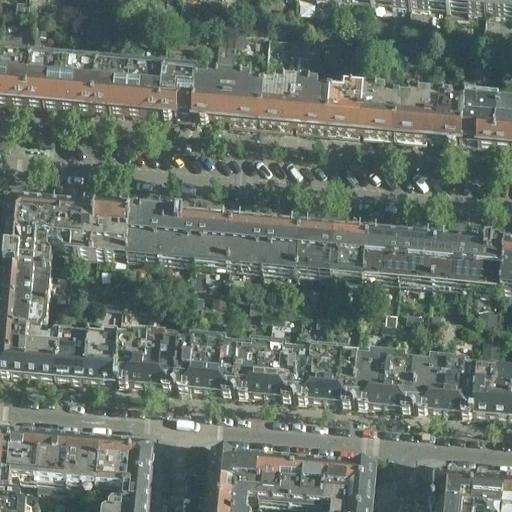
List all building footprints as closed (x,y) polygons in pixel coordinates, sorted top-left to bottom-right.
[(373,6),(373,0),(335,0),(335,7),(353,8),(353,5),(373,6)] [(411,13),(411,0),(373,0),(373,6),(393,8),(392,12),(411,13)] [(449,13),(450,0),(411,0),(411,13),(429,15),(429,11),(449,13)] [(486,20),(488,0),(450,0),(449,13),(468,15),(468,19),(486,20)] [(511,18),(511,0),(488,0),(486,20),(504,22),(505,18),(511,18)] [(28,22),(29,10),(17,9),(16,21),(28,22)] [(40,23),(41,11),(29,10),(28,22),(40,23)] [(104,29),(105,17),(93,16),(92,28),(104,29)] [(116,30),(117,18),(105,17),(104,29),(116,30)] [(180,36),(181,24),(169,23),(168,34),(180,36)] [(192,37),(193,25),(181,24),(180,36),(192,37)] [(255,42),(256,30),(245,29),(244,41),(255,42)] [(267,43),(268,31),(256,30),(255,42),(267,43)] [(331,49),(332,37),(320,36),(319,48),(331,49)] [(343,50),(344,38),(332,37),(331,49),(343,50)] [(407,56),(408,44),(396,43),(395,55),(407,56)] [(419,57),(420,45),(408,44),(407,56),(419,57)] [(483,63),(484,51),(472,50),(471,62),(483,63)] [(494,64),(496,52),(484,51),(483,63),(494,64)] [(0,109),(27,112),(31,70),(19,69),(19,64),(0,62),(0,109)] [(503,65),(494,64),(493,76),(502,77),(503,65)] [(510,77),(511,65),(503,65),(502,77),(510,77)] [(61,115),(65,68),(44,66),(44,71),(31,70),(27,112),(61,115)] [(94,118),(98,76),(86,75),(86,70),(65,68),(61,115),(94,118)] [(128,121),(132,74),(111,72),(111,77),(98,76),(94,118),(128,121)] [(161,124),(165,82),(152,81),(153,76),(132,74),(128,121),(161,124)] [(195,127),(198,91),(199,80),(178,78),(178,83),(165,82),(161,124),(162,124),(165,127),(170,128),(173,125),(195,127)] [(228,130),(231,88),(211,86),(210,92),(198,91),(195,127),(199,128),(201,131),(207,131),(209,129),(228,130)] [(261,133),(264,97),(252,96),(252,90),(231,88),(228,130),(261,133)] [(295,136),(298,94),(278,92),(277,98),(264,97),(261,133),(295,136)] [(428,148),(432,106),(433,96),(400,93),(398,109),(395,145),(428,148)] [(328,139),(331,103),(319,102),(319,96),(298,94),(295,136),(328,139)] [(362,142),(365,100),(345,98),(344,104),(331,103),(328,139),(362,142)] [(395,145),(398,109),(386,108),(386,102),(365,100),(362,142),(395,145)] [(462,151),(465,115),(453,114),(453,108),(432,106),(428,148),(447,150),(449,153),(454,154),(457,151),(462,151)] [(495,154),(498,116),(485,115),(486,109),(465,108),(465,115),(462,151),(495,154)] [(511,155),(511,111),(511,112),(511,117),(498,116),(495,154),(511,155)] [(60,255),(63,216),(16,212),(11,215),(8,243),(38,245),(38,247),(50,248),(49,253),(50,253),(59,254),(60,255)] [(127,264),(131,222),(63,216),(60,255),(62,258),(71,259),(75,264),(115,268),(115,263),(127,264)] [(161,267),(165,225),(144,223),(142,221),(137,220),(134,222),(131,222),(127,264),(161,267)] [(229,273),(233,231),(231,231),(229,229),(224,228),(221,230),(165,225),(161,267),(229,273)] [(298,280),(301,237),(299,237),(297,235),(292,234),(289,236),(246,232),(244,230),(239,229),(236,231),(233,231),(229,273),(298,280)] [(366,286),(370,244),(367,243),(365,241),(360,240),(357,242),(314,239),(312,236),(307,236),(304,238),(301,237),(298,280),(366,286)] [(434,292),(438,250),(435,249),(433,247),(428,247),(425,249),(382,245),(380,242),(375,242),(372,244),(370,244),(366,286),(434,292)] [(47,280),(50,253),(49,253),(50,248),(38,247),(38,245),(8,243),(7,262),(4,264),(4,271),(6,273),(5,276),(47,280)] [(502,298),(506,256),(503,256),(501,253),(496,253),(493,255),(450,251),(448,249),(443,248),(440,250),(438,250),(434,292),(502,298)] [(511,256),(506,256),(502,298),(502,302),(511,302),(511,256)] [(50,306),(52,288),(47,288),(47,280),(5,276),(3,302),(50,306)] [(81,306),(81,299),(71,298),(71,305),(78,306),(81,306)] [(91,307),(91,300),(81,299),(81,306),(91,307)] [(158,310),(158,300),(151,299),(150,309),(154,309),(158,310)] [(102,308),(102,301),(91,300),(91,307),(102,308)] [(112,309),(112,301),(102,301),(102,308),(112,309)] [(123,306),(124,303),(112,301),(112,309),(122,310),(122,306),(123,306)] [(48,327),(50,306),(3,302),(0,335),(42,340),(43,331),(48,327)] [(192,313),(192,303),(185,303),(184,312),(192,313)] [(199,313),(200,304),(192,303),(192,313),(199,313)] [(78,314),(78,306),(71,305),(70,313),(78,314)] [(154,309),(150,309),(144,308),(143,317),(153,318),(154,309)] [(163,310),(158,310),(154,309),(153,318),(162,319),(163,310)] [(260,319),(261,309),(253,309),(252,318),(260,319)] [(267,319),(268,310),(261,309),(260,319),(264,319),(267,319)] [(213,324),(213,315),(204,314),(203,323),(213,324)] [(222,325),(223,315),(213,315),(213,324),(222,325)] [(328,325),(329,316),(321,315),(320,324),(324,325),(328,325)] [(336,326),(336,316),(329,316),(328,325),(333,325),(336,326)] [(273,320),(267,319),(264,319),(263,328),(272,329),(273,320)] [(282,330),(283,321),(273,320),(272,329),(282,330)] [(396,331),(397,322),(389,321),(388,330),(393,331),(396,331)] [(404,332),(404,322),(397,322),(396,331),(402,332),(404,332)] [(333,325),(328,325),(324,325),(323,334),(332,334),(333,325)] [(342,326),(336,326),(333,325),(332,334),(341,335),(342,326)] [(464,337),(465,328),(457,327),(456,337),(462,337),(464,337)] [(472,338),(473,329),(465,328),(464,337),(472,338)] [(393,331),(388,330),(383,330),(383,339),(392,340),(393,331)] [(402,332),(396,331),(393,331),(392,340),(401,341),(402,332)] [(26,383),(29,349),(41,351),(41,345),(42,345),(42,340),(0,335),(0,381),(2,383),(8,384),(11,382),(26,383)] [(452,345),(452,336),(443,335),(442,344),(452,345)] [(462,337),(456,337),(452,336),(452,345),(461,346),(462,337)] [(510,346),(511,337),(499,336),(498,345),(510,346)] [(86,389),(90,342),(73,340),(68,345),(60,344),(56,386),(86,389)] [(115,392),(120,346),(120,345),(90,342),(86,389),(115,392)] [(146,394),(151,344),(133,342),(133,347),(120,346),(115,392),(118,392),(120,394),(127,395),(129,393),(146,394)] [(56,386),(60,344),(52,343),(50,345),(42,345),(41,345),(41,351),(29,349),(26,383),(56,386)] [(176,397),(180,351),(167,350),(168,346),(151,344),(146,394),(162,396),(164,398),(171,399),(173,397),(176,397)] [(206,400),(210,349),(193,348),(193,352),(180,351),(176,397),(178,397),(180,399),(186,400),(189,398),(206,400)] [(236,402),(240,357),(227,355),(228,351),(210,349),(206,400),(222,401),(224,403),(231,404),(233,402),(236,402)] [(265,405),(270,355),(253,353),(252,358),(240,357),(236,402),(238,403),(240,405),(246,405),(248,404),(265,405)] [(295,408),(300,362),(287,361),(287,356),(270,355),(265,405),(282,407),(283,409),(290,409),(293,408),(295,408)] [(325,411),(330,360),(312,359),(312,363),(300,362),(295,408),(297,408),(299,410),(306,411),(308,409),(325,411)] [(355,413),(359,367),(347,366),(347,362),(330,360),(325,411),(341,412),(343,414),(350,415),(352,413),(355,413)] [(385,416),(390,366),(372,364),(372,369),(359,367),(355,413),(357,413),(359,416),(366,416),(368,414),(385,416)] [(415,419),(419,373),(407,372),(407,367),(390,366),(385,416),(401,417),(403,420),(410,420),(412,418),(415,419)] [(445,421),(449,371),(432,369),(432,374),(419,373),(415,419),(417,419),(419,421),(426,422),(428,420),(445,421)] [(475,424),(479,378),(466,377),(467,372),(449,371),(445,421),(461,423),(463,425),(470,426),(472,424),(475,424)] [(510,427),(511,402),(511,385),(494,383),(494,380),(479,378),(475,424),(510,427)] [(8,484),(12,442),(0,441),(0,500),(11,501),(13,486),(11,484),(8,484)] [(38,489),(42,445),(12,442),(8,484),(11,484),(13,486),(38,489)] [(68,491),(72,448),(42,445),(38,489),(68,491)] [(98,494),(102,450),(72,448),(68,491),(98,494)] [(129,495),(132,453),(102,450),(98,494),(124,496),(126,494),(129,495)] [(129,511),(148,511),(154,459),(149,455),(132,453),(129,495),(126,494),(124,496),(122,511),(129,511)] [(259,495),(262,465),(213,460),(211,490),(259,495)] [(324,511),(325,501),(328,471),(262,465),(259,495),(258,509),(295,511),(324,511)] [(374,505),(377,475),(328,471),(325,501),(374,505)] [(450,511),(473,511),(476,484),(458,483),(456,479),(451,479),(448,482),(436,481),(434,510),(450,511)] [(503,511),(506,487),(488,485),(485,482),(481,482),(477,484),(476,484),(473,511),(503,511)] [(511,511),(511,484),(510,484),(507,487),(506,487),(503,511),(511,511)] [(258,509),(259,495),(211,490),(208,511),(249,511),(250,508),(258,509)] [(0,511),(26,511),(22,510),(22,507),(18,502),(11,501),(0,500),(0,511)] [(373,511),(374,505),(325,501),(324,511),(373,511)]
